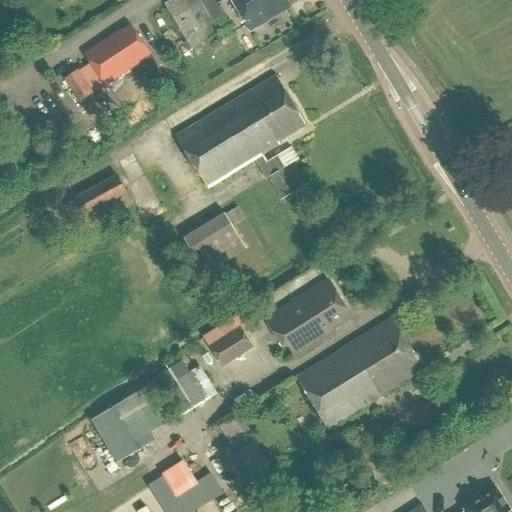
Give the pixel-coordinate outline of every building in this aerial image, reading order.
[(229,26),(213,0),(167,0),(163,3),(191,48),(229,26)] [(231,0),(250,31),(290,7),(286,1),(287,0),(231,0)] [(148,51),(131,25),(119,32),(118,30),(83,54),(104,85),(139,62),(137,59),(148,51)] [(80,101),(94,91),(78,68),(64,77),(80,101)] [(266,160),(262,154),(279,144),(276,140),(304,123),(274,74),(174,135),(207,188),(254,159),(265,178),(266,177),(280,199),(299,187),(286,165),(284,166),(277,153),(266,160)] [(38,113),(23,113),(25,145),(40,144),(38,113)] [(284,166),(286,165),(298,158),(290,145),(277,153),(284,166)] [(78,233),(133,202),(117,174),(63,206),(78,233)] [(175,244),(194,277),(251,245),(232,212),(175,244)] [(334,331),(331,327),(350,315),(327,278),(264,317),(282,346),(286,343),(294,356),(334,331)] [(328,428),(422,369),(389,317),(295,376),(328,428)] [(222,365),(254,346),(241,325),(209,344),(222,365)] [(198,366),(164,388),(180,414),(215,392),(198,366)] [(112,454),(167,421),(146,386),(91,419),(112,454)] [(274,470),(254,440),(249,442),(246,439),(253,434),(240,412),(218,426),(255,483),(274,470)] [(354,459),(368,449),(354,428),(339,437),(354,459)] [(150,481),(167,511),(192,511),(226,494),(215,472),(199,480),(188,460),(150,481)] [(511,511),(497,490),(497,488),(495,489),(495,490),(465,509),(465,508),(463,509),(464,511),(465,510),(466,511),(465,511),(511,511)] [(425,511),(420,503),(406,511),(425,511)]
